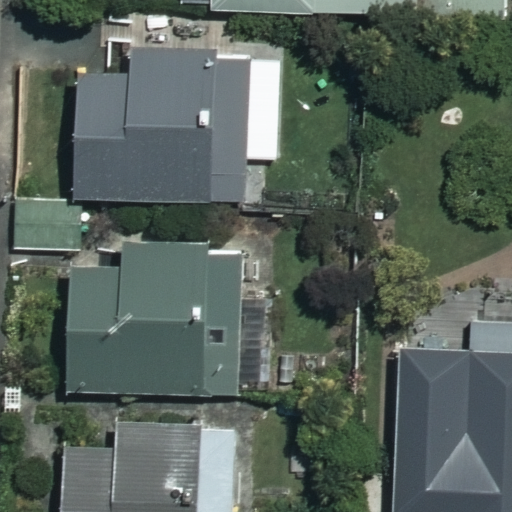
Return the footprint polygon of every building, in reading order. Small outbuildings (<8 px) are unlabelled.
[(183,0),(183,6),(502,16),(502,0),(183,0)] [(283,55),(133,53),(132,84),(82,83),(80,198),(249,201),(250,156),(281,157),(283,55)] [(84,203),(20,203),(20,247),(84,247),(84,203)] [(250,246),(127,245),(127,270),(74,270),(72,390),(249,392),(250,246)] [(511,511),(511,321),(471,322),(471,356),(400,357),(402,511),(511,511)] [(234,511),(237,423),(120,420),(119,448),(67,447),(65,511),(234,511)]
